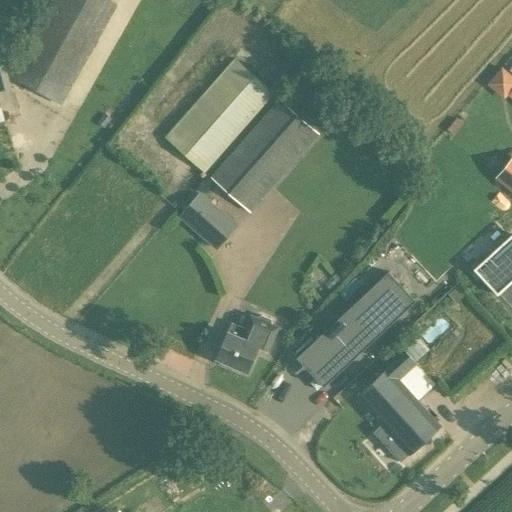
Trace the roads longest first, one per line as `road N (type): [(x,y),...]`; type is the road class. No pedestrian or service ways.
road 1 (tertiary): [(0,288),(73,341),(231,413),(291,456),(337,511)]
road 2 (tertiary): [(398,511),(511,410)]
